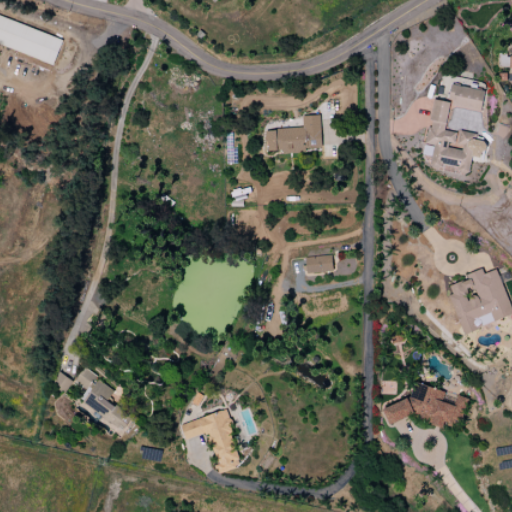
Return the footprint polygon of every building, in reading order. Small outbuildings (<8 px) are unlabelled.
[(0,16),(0,44),(54,64),(62,39),(0,16)] [(432,100),(429,121),(423,154),(431,155),(430,165),(468,172),(471,157),(482,159),(485,142),(475,140),(476,134),(445,129),(449,106),(481,112),(485,91),(450,85),(448,102),(432,100)] [(320,115),(302,116),(302,128),(265,130),(266,154),(321,151),(320,115)] [(303,257),(304,273),(332,272),(331,256),(303,257)] [(511,316),(497,270),(483,274),(482,269),(466,274),(468,280),(449,286),(452,295),(450,295),(462,333),(511,316)] [(74,381),(87,390),(97,377),(84,367),(74,381)] [(71,380),(57,373),(51,386),(65,393),(71,380)] [(114,391),(96,379),(80,403),(122,432),(132,418),(107,401),(114,391)] [(389,425),(414,414),(427,417),(431,425),(442,428),(444,423),(453,426),(454,422),(462,418),(467,399),(456,396),(455,400),(446,398),(443,391),(414,383),(410,397),(382,410),(389,425)] [(180,424),(184,440),(209,433),(218,465),(216,466),(218,473),(241,467),(225,411),(180,424)]
